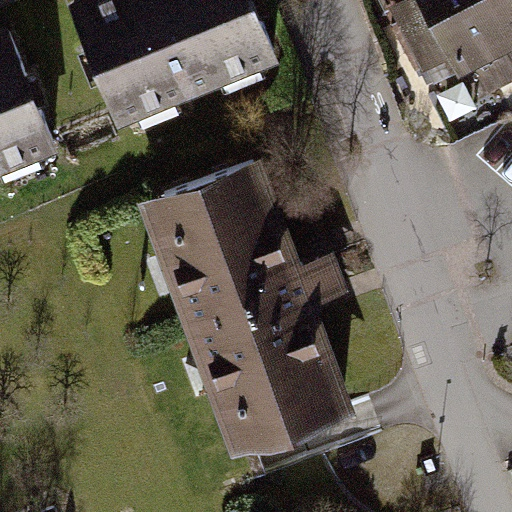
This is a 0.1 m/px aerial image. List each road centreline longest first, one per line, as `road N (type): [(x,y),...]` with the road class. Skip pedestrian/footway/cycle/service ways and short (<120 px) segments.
road 1 (residential): [(307,0),(442,367)]
road 2 (residential): [(442,367),(492,511)]
